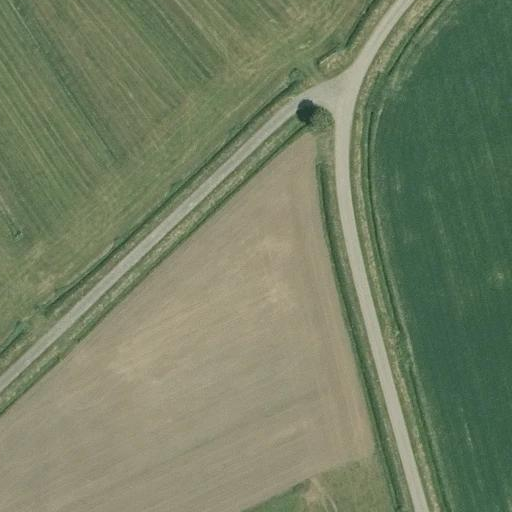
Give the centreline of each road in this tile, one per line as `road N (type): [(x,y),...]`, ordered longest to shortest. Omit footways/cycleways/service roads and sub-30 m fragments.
road 1 (unclassified): [(346,89),(287,110),(0,383)]
road 2 (unclassified): [(422,511),(354,256),(342,179),(346,89)]
